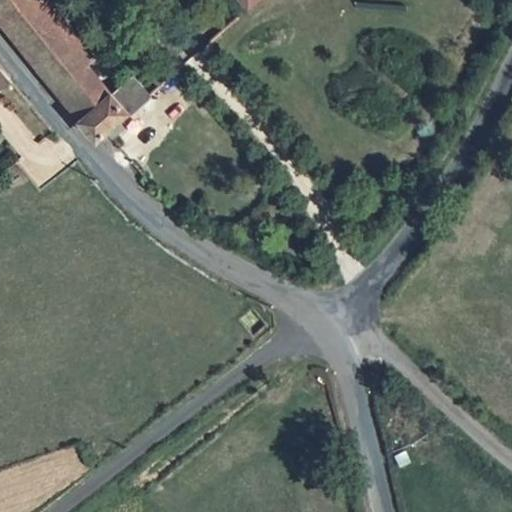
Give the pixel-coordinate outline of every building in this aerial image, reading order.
[(9,0),(0,7),(0,25),(56,96),(91,69),(100,62),(52,0),(9,0)] [(244,0),(253,12),(266,0),(244,0)] [(56,96),(78,125),(113,97),(91,69),(56,96)] [(0,72),(0,99),(13,90),(0,72)] [(138,79),(113,97),(78,125),(97,146),(153,97),(138,79)]
